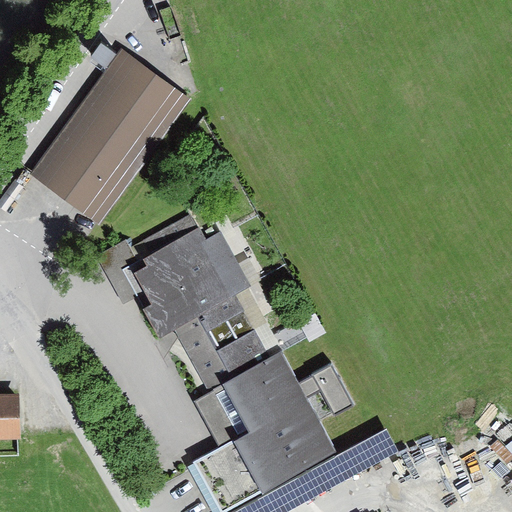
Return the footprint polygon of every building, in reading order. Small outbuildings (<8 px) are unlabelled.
[(123,54),(35,177),(102,224),(190,102),(123,54)] [(134,254),(104,271),(123,305),(144,293),(132,271),(145,264),(142,258),(198,226),(191,213),(130,247),(134,254)] [(198,226),(142,258),(145,264),(132,271),(144,293),(150,303),(142,308),(159,339),(176,330),(210,392),(195,401),(220,447),(194,461),(222,511),(226,511),(336,453),(306,399),(320,391),(334,416),(354,405),(332,366),(296,385),(280,356),(268,363),(231,294),(248,284),(220,233),(207,240),(198,226)] [(130,247),(125,239),(96,256),(104,271),(134,254),(130,247)] [(20,399),(0,399),(0,446),(21,446),(20,399)] [(283,511),(396,449),(385,430),(237,511),(283,511)]
